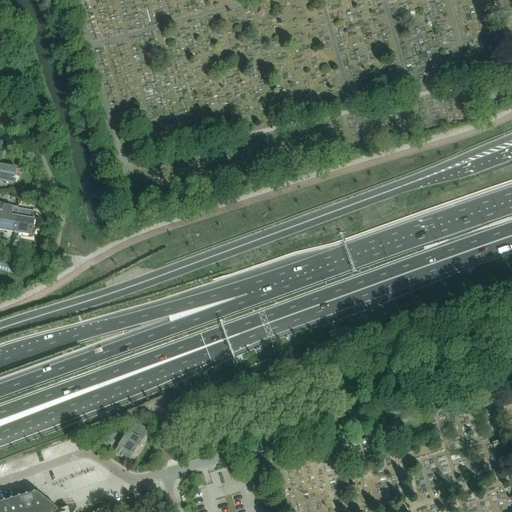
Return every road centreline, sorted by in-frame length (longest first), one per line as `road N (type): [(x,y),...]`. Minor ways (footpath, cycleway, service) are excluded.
road 1 (residential): [(0,482),(82,453),(128,478),(149,477),(511,378)]
road 2 (secondary): [(0,329),(451,167)]
road 3 (trunk): [(0,432),(268,321)]
road 4 (trunk): [(0,413),(268,321)]
road 5 (trunk): [(511,195),(246,293)]
road 6 (trunk): [(246,293),(0,388)]
road 7 (trunk): [(268,321),(511,232)]
road 8 (trunk): [(246,293),(0,360)]
